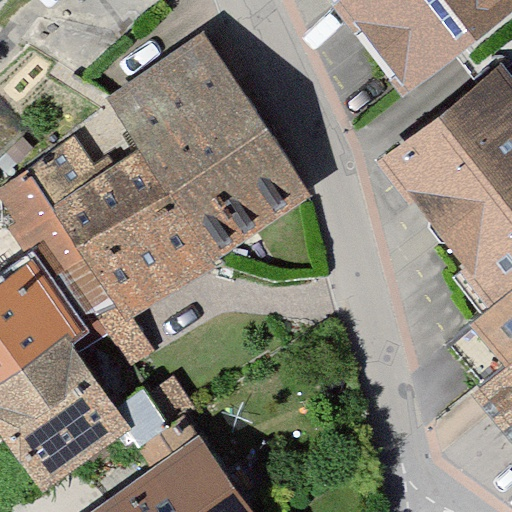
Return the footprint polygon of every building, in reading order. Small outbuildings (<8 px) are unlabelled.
[(511,0),(322,0),(369,122),(511,23),(511,0)] [(0,261),(0,453),(22,483),(152,396),(104,334),(289,196),(189,44),(86,105),(117,157),(77,182),(58,151),(0,191),(0,219),(19,247),(0,261)] [(511,108),(484,74),(357,166),(466,305),(511,269),(511,108)] [(439,328),(477,376),(511,349),(511,269),(466,305),(439,328)] [(511,435),(511,349),(477,376),(453,395),(497,447),(511,435)] [(511,435),(497,447),(511,466),(511,435)] [(87,511),(270,511),(266,506),(243,511),(221,511),(172,442),(87,511)]
